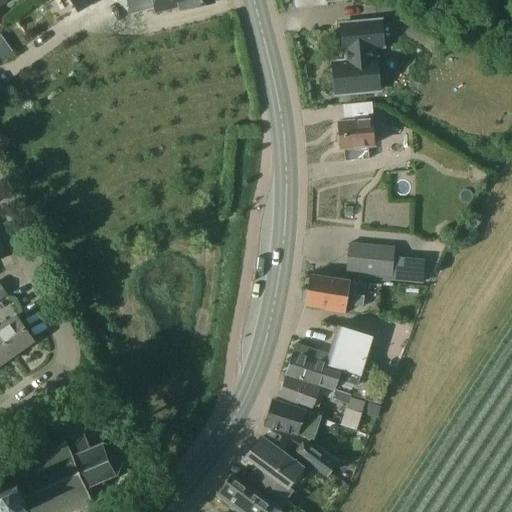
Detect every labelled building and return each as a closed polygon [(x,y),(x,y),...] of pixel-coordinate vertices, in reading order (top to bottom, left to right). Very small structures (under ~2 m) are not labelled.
[(69,0),(73,5),(75,9),(87,2),(91,0),(69,0)] [(143,0),(146,11),(153,9),(154,14),(178,8),(179,11),(214,2),(213,0),(143,0)] [(335,94),(379,90),(376,58),(374,58),(372,47),(383,46),(380,20),(341,24),(343,50),(345,50),(346,61),(332,62),(335,94)] [(0,36),(0,66),(18,54),(4,33),(0,36)] [(338,123),(340,149),(353,148),(355,160),(369,159),(367,146),(374,146),(370,103),(344,105),(345,122),(338,123)] [(346,272),(392,276),(394,248),(348,244),(346,272)] [(345,314),(346,304),(362,306),(364,296),(353,295),(355,282),(350,281),(350,280),(310,274),(305,307),(322,310),(322,311),(345,314)] [(0,326),(0,336),(14,356),(34,342),(16,315),(0,326)] [(320,385),(319,387),(350,397),(351,395),(380,405),(389,378),(362,369),(372,337),(337,326),(328,355),(295,344),(286,374),(320,385)] [(0,365),(14,356),(0,336),(0,365)] [(332,398),(334,392),(319,387),(318,388),(286,377),(279,398),(295,404),(295,402),(311,407),(316,393),(317,394),(332,398)] [(332,398),(347,403),(345,409),(361,414),(363,409),(377,413),(379,407),(350,397),(334,392),(332,398)] [(311,442),(319,417),(271,401),(263,426),(311,442)] [(87,488),(116,475),(122,461),(117,448),(103,442),(89,448),(83,435),(67,442),(66,440),(9,465),(7,462),(0,464),(0,478),(11,474),(13,478),(5,482),(7,487),(0,489),(0,511),(24,511),(27,511),(69,511),(93,502),(87,488)] [(246,457),(262,469),(255,478),(286,500),(293,490),(288,486),(302,467),(261,437),(246,457)] [(309,444),(299,458),(325,477),(335,464),(309,444)] [(232,475),(217,495),(240,511),(268,511),(272,507),(278,511),(286,500),(255,478),(251,484),(246,480),(243,483),(232,475)]
